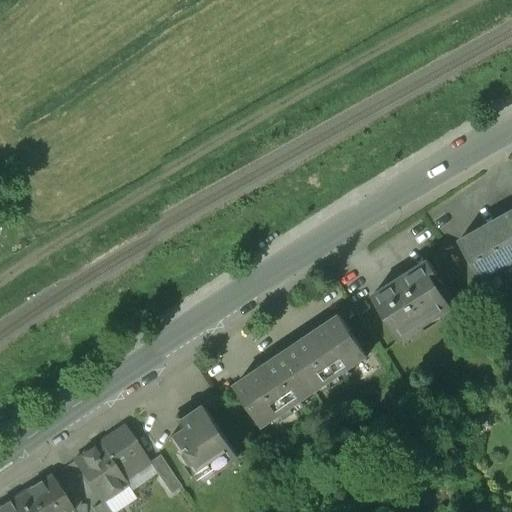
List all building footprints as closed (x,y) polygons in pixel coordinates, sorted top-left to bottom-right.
[(511,213),(511,212),(464,238),(487,279),(511,265),(511,213)] [(431,259),(377,293),(405,336),(455,304),(440,281),(444,279),(431,259)] [(344,313),(292,349),(319,389),(371,354),(344,313)] [(292,349),(240,384),(268,424),(319,389),(292,349)] [(236,411),(223,392),(207,403),(207,404),(220,422),(236,411)] [(197,411),(192,410),(178,419),(177,425),(164,434),(192,476),(210,464),(214,470),(240,452),(220,422),(207,404),(197,411)] [(120,423),(94,441),(119,477),(144,460),(120,423)] [(119,477),(94,441),(70,458),(97,499),(99,498),(123,484),(119,477)] [(175,484),(156,455),(145,462),(164,491),(175,484)] [(47,473),(13,494),(23,511),(63,511),(69,509),(66,504),(47,473)] [(23,511),(13,494),(0,502),(0,511),(23,511)] [(108,511),(99,498),(97,499),(87,506),(91,511),(108,511)]
